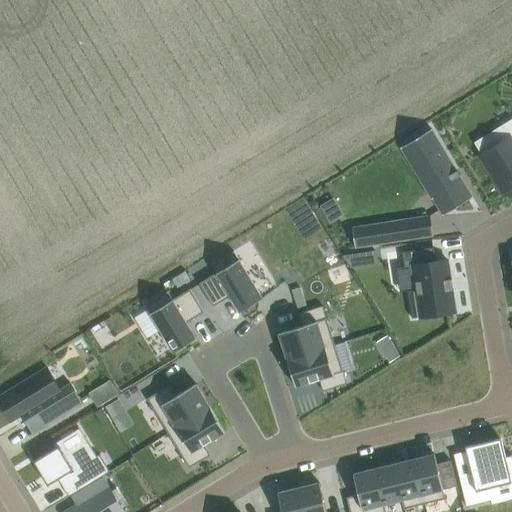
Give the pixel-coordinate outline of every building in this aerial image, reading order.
[(511,119),(502,126),(509,138),(480,156),(504,195),(511,189),(511,119)] [(435,196),(432,198),(433,199),(434,198),(444,215),(473,197),(432,128),(416,138),(426,155),(415,162),(435,196)] [(411,238),(408,219),(353,227),(356,247),(411,238)] [(434,246),(403,251),(405,266),(405,267),(413,266),(416,288),(408,289),(409,290),(413,318),(456,311),(453,290),(454,290),(454,288),(452,289),(451,279),(452,279),(452,278),(451,278),(448,259),(436,261),(434,246)] [(210,276),(200,283),(214,306),(224,299),(231,295),(241,311),(263,297),(235,250),(212,264),(217,272),(210,276)] [(352,267),(358,266),(356,252),(344,254),(352,267)] [(186,270),(173,278),(178,286),(191,279),(186,270)] [(301,286),(292,289),(295,298),(304,295),(301,286)] [(168,290),(146,304),(175,351),(197,338),(188,322),(194,318),(205,311),(191,288),(180,295),(173,299),(168,290)] [(303,325),(280,332),(288,359),(335,344),(327,317),(329,317),(329,316),(327,317),(323,305),(299,313),(303,325)] [(335,344),(288,359),(296,386),(320,378),(323,390),(347,383),(344,371),(346,370),(344,371),(335,344)] [(401,355),(395,346),(386,352),(391,361),(401,355)] [(12,397),(0,404),(0,419),(8,431),(19,423),(22,428),(31,441),(71,415),(44,375),(28,386),(32,392),(16,403),(12,397)] [(89,392),(98,407),(119,394),(110,379),(89,392)] [(169,385),(148,398),(154,408),(152,410),(153,410),(154,409),(169,433),(211,407),(197,383),(176,395),(169,385)] [(106,406),(114,418),(127,410),(119,398),(106,406)] [(103,406),(95,411),(103,425),(112,420),(103,406)] [(211,407),(169,433),(183,456),(181,457),(182,458),(183,457),(190,467),(211,454),(205,444),(226,431),(211,407)] [(473,474),(460,477),(467,506),(480,502),(491,500),(492,500),(489,488),(511,482),(511,453),(511,454),(511,455),(506,457),(503,445),(501,438),(494,440),(493,440),(467,446),(467,450),(473,474)] [(55,447),(34,460),(49,485),(59,478),(69,495),(110,470),(100,453),(98,455),(88,440),(66,454),(60,445),(55,447)] [(435,453),(414,458),(423,494),(425,503),(446,498),(444,488),(458,485),(451,459),(437,462),(435,453)] [(414,458),(395,463),(403,499),(402,499),(405,508),(425,503),(423,494),(414,458)] [(395,463),(375,468),(384,504),(385,503),(402,499),(403,499),(395,463)] [(359,494),(347,497),(350,511),(386,511),(385,503),(384,504),(375,468),(354,473),(359,494)] [(327,511),(320,481),(299,487),(305,511),(327,511)] [(283,511),(305,511),(299,487),(278,492),(283,511)] [(87,511),(86,511),(119,511),(125,509),(116,494),(106,500),(102,492),(82,503),(87,511)]
